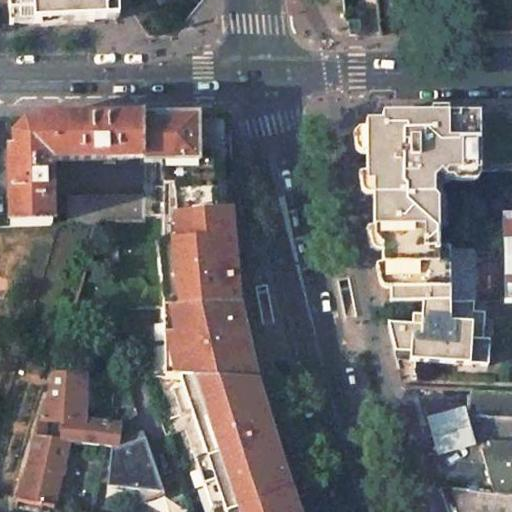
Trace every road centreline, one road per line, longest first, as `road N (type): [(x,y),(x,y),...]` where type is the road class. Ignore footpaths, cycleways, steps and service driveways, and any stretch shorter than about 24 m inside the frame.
road 1 (secondary): [(262,76),(319,360),(363,511)]
road 2 (tertiary): [(262,76),(0,78)]
road 3 (tertiary): [(511,74),(262,76)]
